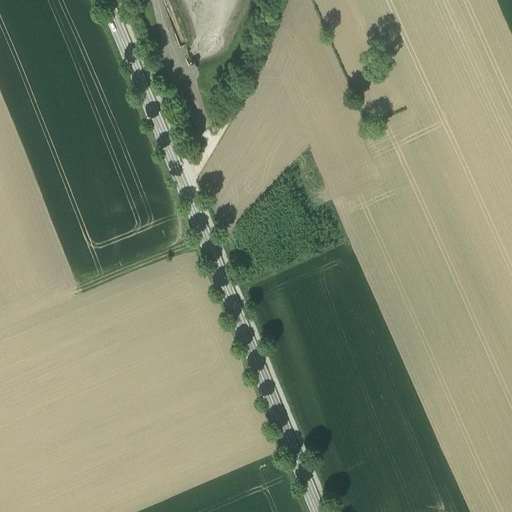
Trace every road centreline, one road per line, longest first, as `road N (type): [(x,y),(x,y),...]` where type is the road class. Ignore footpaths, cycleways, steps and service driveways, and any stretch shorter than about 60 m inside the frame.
road 1 (secondary): [(105,0),(317,511)]
road 2 (track): [(280,0),(226,119),(192,178),(181,182)]
